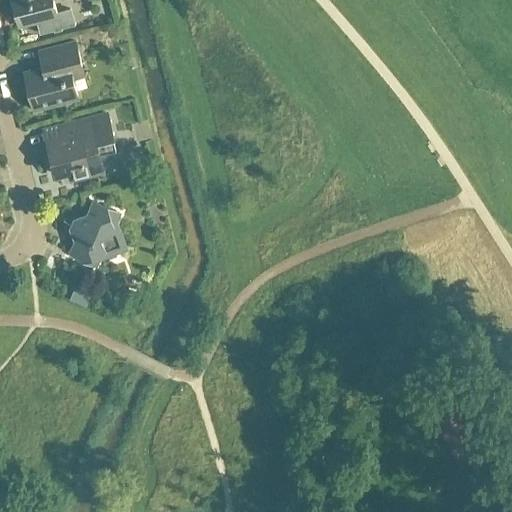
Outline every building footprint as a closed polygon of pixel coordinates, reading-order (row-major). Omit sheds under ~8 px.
[(56,14),(52,0),(12,0),(19,25),(36,21),(39,34),(53,30),(54,32),(62,30),(61,28),(74,25),(70,10),(56,14)] [(84,77),(82,66),(75,42),(38,51),(42,66),(23,71),(33,110),(78,98),(73,80),(84,77)] [(116,150),(107,114),(45,130),(56,175),(69,172),(71,180),(102,171),(98,155),(116,150)] [(120,246),(113,227),(119,214),(93,202),(87,215),(74,220),(71,227),(77,244),(72,255),(95,265),(101,252),(120,246)] [(488,465),(469,428),(459,408),(434,420),(463,477),(488,465)]
